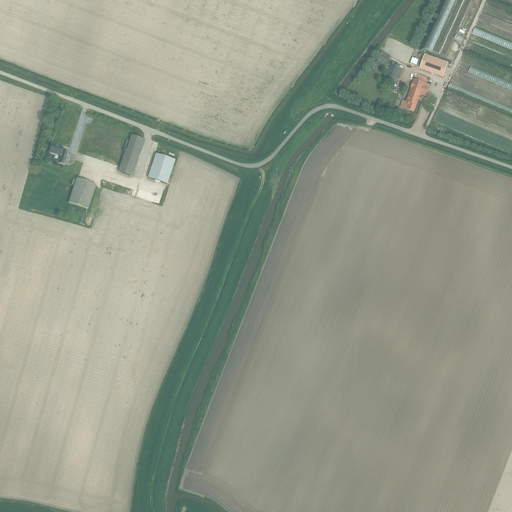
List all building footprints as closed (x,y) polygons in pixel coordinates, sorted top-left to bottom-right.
[(448,63),(425,54),(419,69),(443,77),(448,63)] [(462,61),(448,93),(461,99),(476,67),(462,61)] [(390,85),(399,67),(392,64),(383,81),(390,85)] [(411,88),(406,102),(405,102),(402,108),(407,110),(414,112),(421,95),(426,97),(430,85),(414,80),(413,83),(411,88)] [(124,150),(125,151),(118,172),(132,177),(145,140),(132,136),(130,141),(127,140),(124,150)] [(60,156),(58,162),(64,164),(68,152),(62,151),(63,148),(52,144),(49,152),(60,156)] [(167,185),(175,160),(156,154),(148,179),(167,185)] [(77,179),(69,203),(88,209),(96,185),(77,179)] [(166,194),(143,187),(140,195),(164,202),(166,194)]
